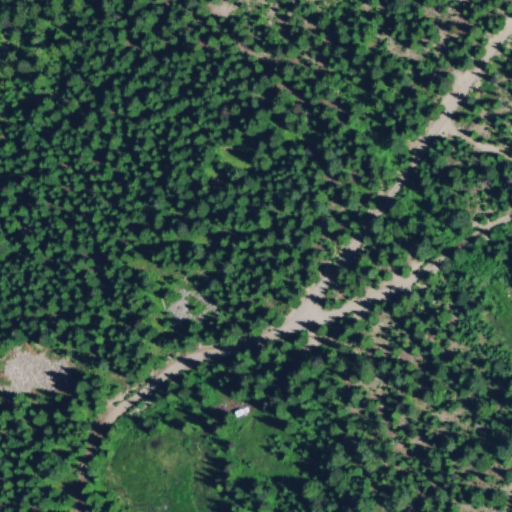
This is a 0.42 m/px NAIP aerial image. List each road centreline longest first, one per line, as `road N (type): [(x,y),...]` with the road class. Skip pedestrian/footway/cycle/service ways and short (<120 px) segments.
road 1 (track): [(73,511),(87,441),(109,408),(209,351),(304,315),(511,25)]
road 2 (residential): [(511,215),(384,289),(304,315)]
